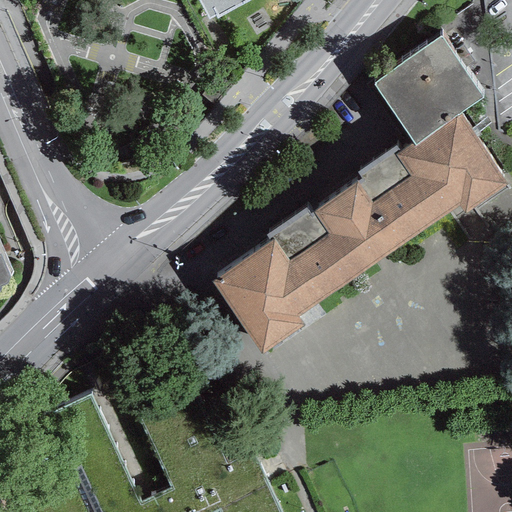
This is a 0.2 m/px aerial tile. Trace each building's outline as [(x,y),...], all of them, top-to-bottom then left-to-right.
[(199,0),(207,15),(214,11),(216,14),(242,0),(199,0)] [(483,97),(440,35),(374,80),(372,78),(366,83),(407,143),(412,139),(415,143),(458,114),(483,97)] [(270,238),(211,280),(261,353),(303,324),(296,313),(459,201),(465,210),(506,182),(458,114),(415,143),(412,139),(407,143),(400,148),(397,142),(356,170),(361,177),(311,211),(307,205),(267,233),(270,238)] [(0,286),(0,284),(0,281),(11,277),(0,251),(0,286)] [(90,397),(3,438),(37,511),(211,511),(222,507),(224,511),(278,511),(251,454),(231,463),(196,389),(140,415),(173,487),(140,502),(90,397)]
